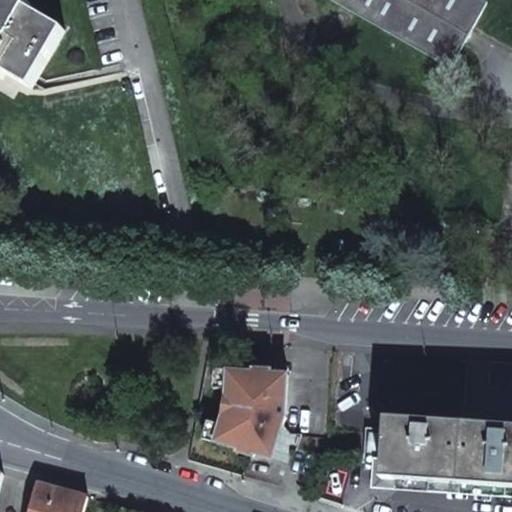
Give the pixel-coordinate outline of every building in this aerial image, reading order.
[(0,0),(0,71),(32,89),(65,32),(27,11),(31,5),(22,0),(0,0)] [(480,0),(329,0),(450,68),(487,4),(480,0)] [(0,286),(11,287),(12,279),(0,278),(0,286)] [(511,364),(464,361),(462,390),(511,393),(511,364)] [(255,455),(258,456),(269,422),(272,376),(229,373),(227,408),(217,443),(240,450),(238,453),(254,458),(255,455)] [(269,422),(258,456),(269,459),(279,425),(284,425),(287,419),(289,377),(272,376),(269,422)] [(511,428),(386,420),(385,432),(383,464),(382,481),(511,489),(511,428)] [(385,432),(365,431),(363,463),(383,464),(385,432)] [(30,511),(84,511),(88,498),(37,484),(30,511)]
